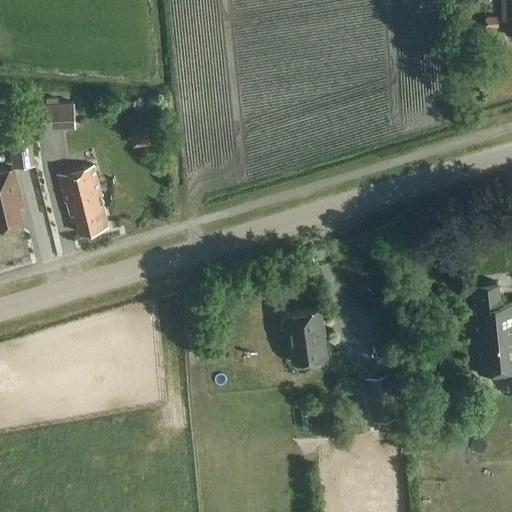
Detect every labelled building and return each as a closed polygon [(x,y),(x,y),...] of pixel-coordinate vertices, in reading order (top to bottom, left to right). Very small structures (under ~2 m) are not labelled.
[(511,0),(500,0),(501,21),(506,21),(511,21),(511,38),(511,0)] [(498,17),(485,17),(486,28),(498,28),(498,17)] [(26,102),(0,105),(0,121),(6,121),(12,120),(12,126),(18,166),(35,164),(26,102)] [(73,102),(64,102),(65,127),(74,126),(73,102)] [(108,226),(100,193),(101,193),(94,166),(56,175),(63,203),(72,201),(80,233),(108,226)] [(0,228),(23,223),(17,198),(20,198),(13,168),(0,170),(0,228)] [(511,304),(499,306),(497,284),(470,286),(478,375),(511,372),(511,304)] [(326,358),(319,309),(286,314),(286,317),(284,317),(282,321),(282,328),(286,331),(288,331),(292,362),(326,358)] [(351,330),(370,332),(371,319),(352,317),(351,330)] [(383,375),(364,377),(366,421),(386,419),(383,375)] [(12,414),(27,409),(20,390),(5,394),(12,414)] [(405,429),(407,442),(420,440),(419,428),(405,429)]
